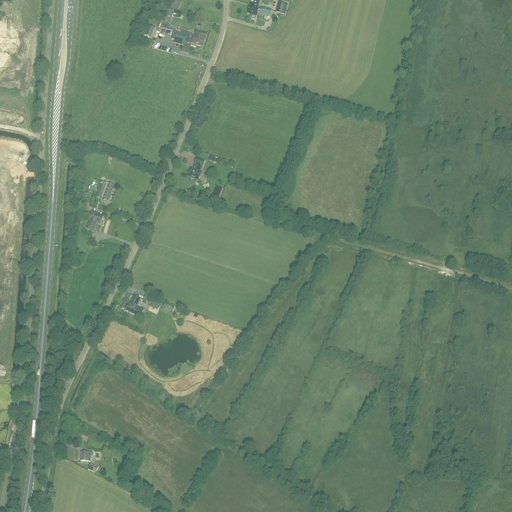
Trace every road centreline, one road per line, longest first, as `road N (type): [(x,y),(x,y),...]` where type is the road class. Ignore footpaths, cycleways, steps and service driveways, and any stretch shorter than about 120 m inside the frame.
road 1 (unclassified): [(40,511),(57,413),(180,142),(227,0)]
road 2 (unclassified): [(0,509),(20,416),(51,0)]
road 3 (primary): [(24,511),(53,181)]
road 4 (primary): [(53,181),(72,0)]
road 5 (primary): [(61,0),(53,181)]
